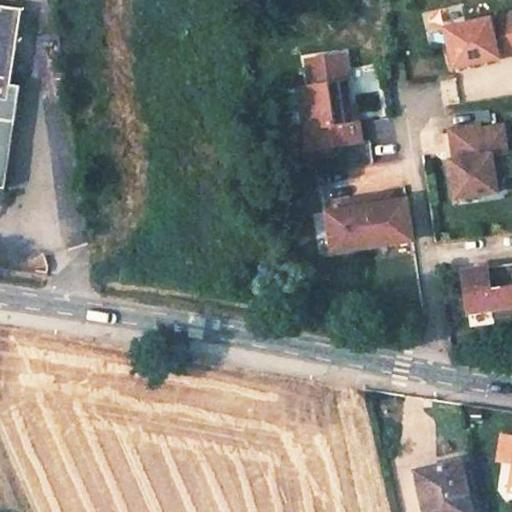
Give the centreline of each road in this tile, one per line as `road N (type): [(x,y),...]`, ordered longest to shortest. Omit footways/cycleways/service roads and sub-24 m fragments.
road 1 (residential): [(511,393),(0,306)]
road 2 (unknown): [(52,226),(33,89),(31,0)]
road 3 (unknown): [(417,376),(406,452),(414,511)]
